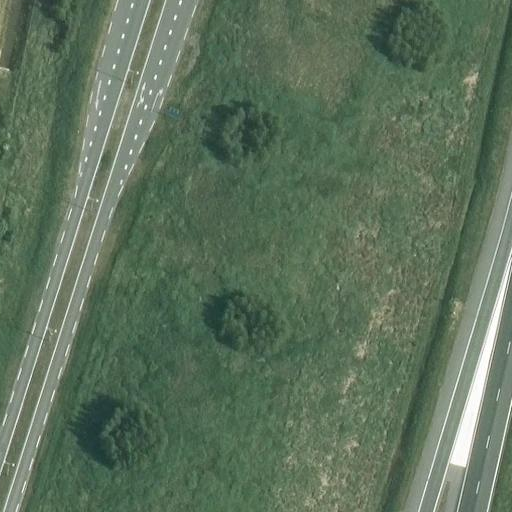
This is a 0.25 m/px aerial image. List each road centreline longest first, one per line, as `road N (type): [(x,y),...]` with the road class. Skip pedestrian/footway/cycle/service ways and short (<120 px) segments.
road 1 (secondary): [(9,511),(174,0)]
road 2 (secondary): [(141,0),(0,450)]
road 3 (motorway): [(511,263),(479,338),(428,511)]
road 4 (motorway): [(511,339),(473,511)]
